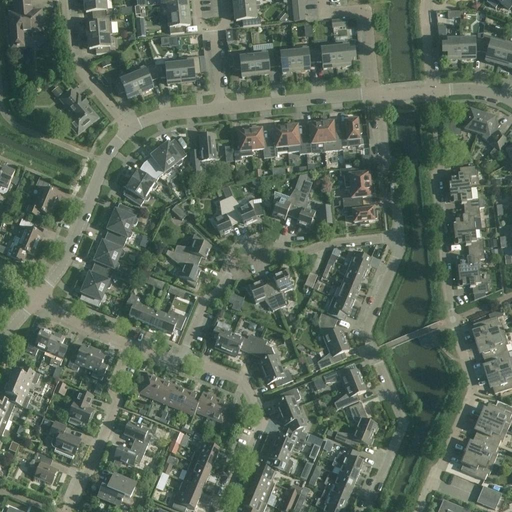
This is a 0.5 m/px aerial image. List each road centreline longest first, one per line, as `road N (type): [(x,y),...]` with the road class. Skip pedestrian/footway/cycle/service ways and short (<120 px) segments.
road 1 (residential): [(432,92),(451,323),(473,387),(420,511)]
road 2 (residential): [(398,237),(365,331),(404,425),(367,511)]
road 3 (residential): [(181,357),(231,267),(269,249),(304,252),(398,237)]
road 4 (residential): [(220,511),(233,465),(248,454),(260,424),(243,381),(181,357)]
road 5 (tertiary): [(40,295),(60,269),(102,162),(124,130)]
road 6 (residential): [(70,511),(117,403),(111,389),(127,345)]
road 7 (tertiary): [(221,111),(378,95)]
road 8 (residential): [(66,0),(73,61),(124,130)]
road 9 (residential): [(378,95),(367,10),(324,15),(322,0)]
road 10 (residential): [(378,95),(398,237)]
